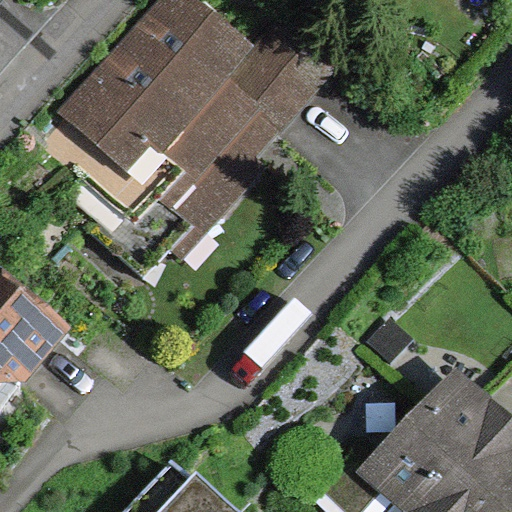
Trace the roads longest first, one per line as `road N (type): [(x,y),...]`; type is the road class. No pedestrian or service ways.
road 1 (residential): [(511,82),(219,386),(84,426),(44,451),(0,505)]
road 2 (residential): [(104,0),(0,115)]
